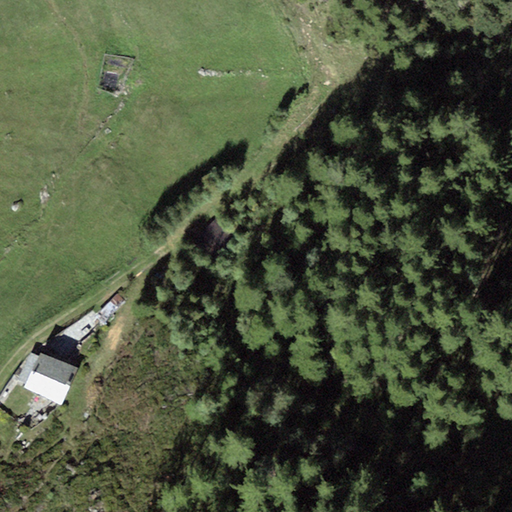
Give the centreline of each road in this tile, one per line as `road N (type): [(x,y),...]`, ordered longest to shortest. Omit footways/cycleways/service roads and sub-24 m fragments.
road 1 (track): [(289,0),(317,53),(316,77),(296,118),(151,264),(111,291)]
road 2 (track): [(0,380),(111,291)]
